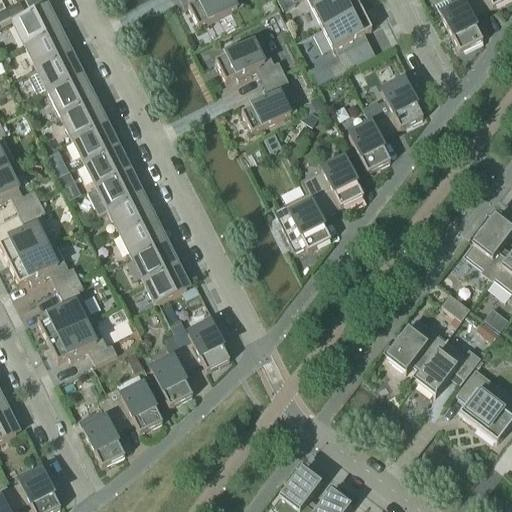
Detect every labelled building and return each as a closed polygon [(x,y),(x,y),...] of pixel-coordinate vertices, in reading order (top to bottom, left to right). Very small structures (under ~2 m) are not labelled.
[(27,12),(41,5),(37,0),(30,0),(23,4),(27,12)] [(197,33),(243,10),(237,0),(210,0),(198,0),(194,2),(197,7),(186,12),(197,33)] [(316,0),(289,0),(293,7),(305,1),(321,34),(360,15),(352,0),(326,0),(319,4),(316,0)] [(453,13),(439,21),(458,58),(481,47),(470,25),(480,20),(470,0),(465,0),(459,4),(457,0),(453,0),(448,3),(453,13)] [(511,0),(457,0),(459,4),(465,0),(470,0),(480,20),(511,3),(511,0)] [(9,21),(22,15),(18,6),(5,13),(9,21)] [(42,11),(11,27),(23,51),(54,35),(42,11)] [(0,25),(9,21),(5,13),(0,15),(0,25)] [(335,62),(309,75),(317,91),(331,84),(371,63),(360,41),(370,35),(360,15),(321,34),(335,62)] [(54,35),(23,51),(35,75),(66,59),(54,35)] [(277,67),(273,70),(260,44),(238,55),(235,50),(222,57),(224,62),(214,67),(224,88),(235,83),(237,88),(255,79),(261,89),(283,78),(277,67)] [(36,76),(27,81),(38,103),(47,99),(47,98),(78,83),(66,59),(35,75),(36,76)] [(284,92),(288,89),(283,78),(261,89),(266,99),(248,108),(250,113),(240,118),(250,140),(296,117),(284,92)] [(78,83),(47,98),(47,99),(59,122),(90,106),(78,83)] [(376,107),(361,114),(367,125),(377,119),(388,141),(421,124),(402,86),(380,98),(384,106),(383,107),(377,110),(376,107)] [(90,106),(59,122),(71,146),(102,130),(90,106)] [(369,130),(347,142),(366,179),(389,168),(378,146),(388,141),(377,119),(367,125),(369,130)] [(0,177),(7,174),(8,174),(15,171),(0,142),(5,140),(0,130),(0,177)] [(102,130),(71,146),(82,169),(114,153),(102,130)] [(114,153),(82,169),(94,193),(125,177),(114,153)] [(343,165),(299,187),(305,200),(307,203),(318,197),(328,219),(362,202),(343,165)] [(7,174),(0,177),(0,209),(10,204),(16,218),(38,207),(33,196),(21,202),(8,174),(7,174)] [(94,193),(85,197),(97,221),(106,216),(137,201),(125,177),(94,193)] [(283,211),(272,216),(293,257),(303,252),(306,257),(329,246),(318,224),(328,219),(318,197),(307,203),(305,200),(283,211)] [(137,201),(106,216),(118,240),(149,224),(137,201)] [(7,245),(0,248),(0,255),(7,270),(53,247),(39,220),(44,218),(38,207),(16,218),(23,231),(5,240),(7,245)] [(497,258),(511,237),(492,222),(471,250),(473,252),(465,262),(482,275),(479,279),(491,288),(494,284),(493,284),(507,266),(506,265),(497,258)] [(149,224),(118,240),(130,263),(161,248),(149,224)] [(53,247),(7,270),(18,291),(28,286),(30,291),(44,284),(49,281),(50,284),(55,295),(77,284),(72,273),(67,275),(63,268),(53,247)] [(161,248),(130,263),(142,287),(173,271),(161,248)] [(511,257),(506,265),(507,266),(493,284),(494,284),(511,298),(506,305),(511,309),(511,257)] [(173,271),(142,287),(154,311),(185,296),(173,271)] [(46,322),(36,327),(46,348),(92,325),(78,297),(82,294),(77,284),(55,295),(62,308),(44,317),(46,322)] [(459,327),(468,316),(448,301),(440,312),(459,327)] [(491,313),(482,324),(499,337),(507,325),(491,313)] [(92,325),(46,348),(56,368),(67,363),(69,368),(87,359),(94,372),(116,361),(110,350),(106,352),(92,325)] [(498,338),(481,325),(473,334),(490,347),(498,338)] [(430,366),(444,348),(443,348),(415,327),(408,337),(406,336),(384,364),(404,379),(412,369),(421,377),(429,366),(430,366)] [(180,353),(190,375),(201,370),(205,378),(228,367),(209,329),(186,340),(190,348),(180,353)] [(180,353),(173,339),(162,344),(172,364),(149,376),(168,413),(191,402),(180,380),(190,375),(180,353)] [(444,349),(447,345),(446,344),(443,348),(444,348),(430,366),(429,366),(421,377),(414,386),(434,402),(452,378),(462,385),(457,391),(458,392),(479,365),(467,356),(462,363),(444,349)] [(511,404),(496,392),(496,391),(474,375),(454,401),(455,402),(456,401),(466,408),(457,419),(495,448),(511,425),(511,404)] [(116,393),(104,399),(106,403),(122,435),(133,430),(138,440),(161,428),(142,391),(120,402),(116,393)] [(99,416),(77,427),(81,436),(100,473),(123,462),(112,440),(122,435),(106,403),(96,408),(99,416)] [(2,416),(0,417),(0,447),(15,440),(2,416)] [(306,511),(304,510),(320,490),(300,475),(278,503),(280,504),(274,511),(306,511)] [(29,511),(57,511),(40,476),(7,493),(16,511),(22,511),(28,509),(29,511)] [(0,511),(16,511),(7,493),(0,496),(0,511)] [(348,511),(329,497),(317,511),(348,511)]
